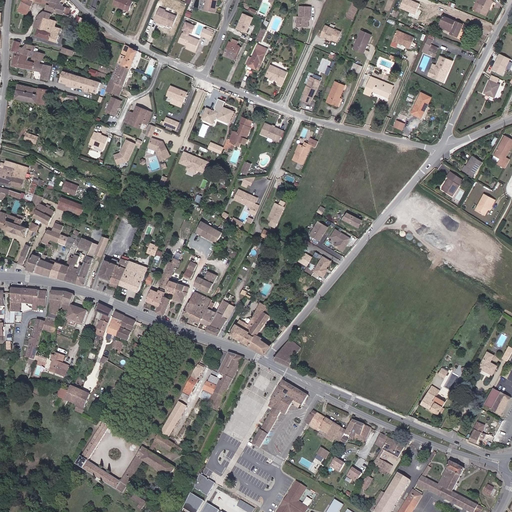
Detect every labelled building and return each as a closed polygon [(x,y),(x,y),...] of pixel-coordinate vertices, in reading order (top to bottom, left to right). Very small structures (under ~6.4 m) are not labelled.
[(27,16),(33,2),(28,0),(22,0),(18,11),(27,16)] [(128,0),(115,0),(114,5),(129,11),(133,2),(128,0)] [(217,0),(206,0),(204,10),(215,12),(217,0)] [(477,0),(473,9),(476,11),(481,0),(477,0)] [(492,0),(481,0),(476,11),(486,16),(493,1),(492,0)] [(46,9),(55,12),(58,3),(52,2),(50,5),(48,4),(46,9)] [(58,3),(55,12),(64,15),(64,14),(69,15),(70,9),(66,8),(66,7),(63,6),(64,4),(61,4),(58,3)] [(309,18),(311,18),(311,7),(300,7),(300,17),(298,17),(297,27),(308,27),(309,20),(309,18)] [(440,7),(438,12),(438,13),(446,16),(448,10),(440,7)] [(36,36),(57,42),(62,28),(55,26),(57,21),(50,19),(52,14),(45,11),(39,15),(37,19),(34,27),(38,29),(36,36)] [(165,14),(159,12),(155,21),(161,23),(161,22),(168,24),(172,26),(177,16),(166,12),(165,14)] [(236,29),(247,33),(254,16),(243,12),(236,29)] [(453,30),(452,32),(451,34),(457,37),(463,25),(444,17),(439,27),(445,29),(446,27),(453,30)] [(183,29),(185,30),(184,34),(183,34),(179,42),(188,46),(187,48),(195,52),(199,41),(189,36),(190,32),(192,33),(195,26),(186,22),(183,29)] [(326,37),(331,39),(337,42),(341,32),(326,25),(321,37),(325,38),(326,37)] [(262,28),(256,40),(261,42),(266,30),(262,28)] [(213,33),(207,30),(204,29),(201,36),(210,40),(213,33)] [(361,31),(354,49),(364,53),(371,35),(361,31)] [(410,49),(413,41),(409,39),(411,36),(397,31),(391,45),(397,47),(399,43),(407,46),(406,47),(410,49)] [(234,59),(239,47),(240,46),(237,45),(239,41),(233,39),(231,42),(230,42),(224,56),(234,60),(234,59)] [(21,42),(15,40),(12,50),(16,52),(29,56),(33,57),(35,51),(36,46),(27,44),(24,47),(20,47),(21,42)] [(131,69),(138,51),(125,44),(118,63),(131,69)] [(268,49),(258,45),(252,58),(250,57),(247,64),(249,65),(248,67),(256,70),(260,61),(263,62),(268,49)] [(431,45),(428,51),(436,54),(439,48),(431,45)] [(73,56),(75,51),(63,47),(61,52),(73,56)] [(41,60),(43,60),(45,54),(35,51),(33,57),(36,58),(41,60)] [(16,52),(13,66),(19,67),(21,59),(28,60),(29,56),(16,52)] [(499,53),(492,70),(504,75),(511,58),(499,53)] [(453,62),(441,56),(437,66),(435,71),(433,77),(442,81),(445,73),(445,72),(446,70),(449,71),(453,62)] [(35,62),(33,70),(40,71),(40,73),(41,74),(42,75),(41,78),(49,79),(52,66),(45,64),(44,65),(40,64),(41,60),(36,58),(35,62)] [(21,59),(19,67),(27,69),(33,70),(35,62),(28,60),(21,59)] [(120,96),(131,69),(118,63),(115,70),(106,91),(120,96)] [(354,70),(360,73),(363,66),(355,63),(353,66),(355,67),(354,70)] [(428,76),(433,77),(435,71),(437,66),(433,64),(428,76)] [(270,78),(273,79),(278,82),(277,84),(281,86),(287,72),(271,65),(266,76),(270,78)] [(76,75),(63,71),(60,82),(68,84),(68,85),(72,87),(72,85),(76,75)] [(84,89),(88,79),(76,75),(72,85),(72,87),(76,88),(76,87),(84,89)] [(499,79),(492,76),(485,93),(494,97),(500,85),(497,84),(499,79)] [(372,77),(365,93),(370,95),(372,91),(388,98),(393,86),(372,77)] [(320,81),(312,78),(308,87),(307,86),(303,94),(304,95),(301,101),(309,105),(312,98),(313,98),(320,81)] [(98,93),(101,83),(88,79),(84,89),(84,90),(88,92),(89,90),(98,93)] [(335,82),(327,102),(338,106),(341,99),(339,98),(345,86),(335,82)] [(39,88),(39,89),(18,84),(16,99),(46,104),(49,90),(39,88)] [(170,86),(167,96),(183,102),(183,103),(187,93),(170,86)] [(421,93),(411,113),(421,118),(431,98),(421,93)] [(112,97),(106,112),(115,116),(122,101),(112,97)] [(170,103),(181,107),(183,102),(172,98),(170,103)] [(224,105),(217,102),(214,108),(216,109),(214,111),(207,108),(202,119),(210,122),(210,121),(214,120),(215,120),(216,117),(229,123),(234,112),(223,107),(224,105)] [(132,118),(128,116),(125,122),(140,129),(143,123),(147,125),(152,113),(137,107),(134,114),(132,118)] [(167,118),(164,125),(176,130),(179,123),(167,118)] [(235,132),(231,141),(230,142),(235,145),(240,146),(241,143),(246,145),(248,140),(247,139),(251,128),(250,127),(249,127),(249,125),(251,126),(253,121),(243,118),(241,124),(242,124),(238,133),(235,132)] [(397,121),(394,127),(402,130),(405,124),(397,121)] [(152,135),(156,127),(150,124),(146,135),(150,137),(151,135),(152,135)] [(261,134),(272,139),(277,129),(265,124),(261,134)] [(277,129),(272,139),(273,140),(277,138),(277,137),(280,138),(283,132),(277,129)] [(97,136),(97,135),(94,133),(88,145),(102,151),(107,139),(103,138),(103,139),(97,136)] [(32,134),(29,142),(35,144),(38,136),(32,134)] [(511,145),(511,139),(505,135),(494,155),(500,158),(499,161),(498,164),(505,168),(510,159),(506,157),(511,145)] [(297,152),(296,152),(292,160),(303,164),(311,146),(316,148),(319,142),(311,138),(308,144),(305,142),(303,146),(301,145),(297,152)] [(160,144),(161,141),(152,139),(149,148),(156,151),(161,161),(170,156),(163,143),(161,145),(160,144)] [(229,140),(227,139),(225,144),(228,145),(228,147),(233,149),(235,145),(230,142),(231,141),(229,140)] [(119,157),(119,156),(114,158),(118,167),(127,164),(135,146),(126,142),(121,153),(123,154),(121,156),(119,157)] [(211,150),(219,153),(221,147),(214,144),(211,150)] [(196,159),(196,158),(185,152),(180,163),(188,166),(188,168),(196,171),(197,170),(205,173),(209,163),(200,159),(199,160),(196,159)] [(465,166),(463,169),(473,176),(482,162),(473,157),(466,167),(465,166)] [(0,182),(12,186),(14,177),(26,180),(29,168),(7,161),(4,168),(0,167),(0,168),(0,182)] [(251,164),(245,162),(242,170),(248,172),(251,164)] [(447,177),(449,178),(442,189),(452,196),(463,180),(451,171),(447,177)] [(14,177),(12,186),(23,188),(26,180),(14,177)] [(224,177),(218,189),(224,192),(227,186),(226,185),(229,179),(224,177)] [(66,181),(62,190),(76,196),(80,186),(66,181)] [(32,202),(38,185),(33,183),(26,200),(32,202)] [(0,186),(0,191),(2,192),(2,193),(6,194),(9,194),(11,190),(0,186)] [(244,203),(248,194),(239,190),(235,199),(244,203)] [(253,209),(254,206),(258,198),(248,194),(244,203),(249,205),(248,207),(253,209)] [(491,203),(493,204),(496,200),(484,194),(476,210),(485,215),(488,209),(491,203)] [(59,204),(82,213),(83,213),(86,205),(62,196),(59,204)] [(40,205),(34,203),(30,213),(35,215),(40,205)] [(40,205),(35,215),(34,217),(49,225),(55,211),(41,203),(40,205)] [(279,204),(275,203),(268,219),(277,224),(284,207),(279,204)] [(80,217),(82,213),(59,204),(58,208),(80,217)] [(24,219),(2,212),(2,214),(0,218),(0,226),(7,229),(26,236),(29,228),(21,225),(24,219)] [(362,221),(348,213),(344,219),(359,227),(362,221)] [(233,218),(231,222),(241,227),(243,223),(233,218)] [(197,233),(202,235),(207,224),(202,221),(197,233)] [(320,240),(328,227),(319,221),(310,235),(320,240)] [(30,229),(37,232),(39,225),(32,222),(30,229)] [(53,230),(61,233),(64,226),(56,223),(53,230)] [(207,224),(202,235),(207,238),(213,227),(207,224)] [(207,238),(212,241),(218,230),(213,227),(207,238)] [(58,242),(61,233),(53,230),(49,229),(42,242),(48,245),(49,243),(50,240),(58,242)] [(275,234),(264,229),(262,236),(272,241),(275,234)] [(344,251),(351,238),(336,229),(332,237),(339,242),(336,246),(344,251)] [(217,244),(223,233),(218,230),(212,241),(217,244)] [(66,245),(70,236),(61,233),(58,242),(66,245)] [(76,239),(72,237),(70,236),(66,245),(71,248),(76,239)] [(102,256),(109,239),(103,236),(99,244),(95,254),(102,256)] [(94,242),(83,237),(79,246),(90,251),(94,242)] [(99,244),(94,242),(90,251),(88,255),(94,258),(95,254),(99,244)] [(158,250),(159,246),(149,242),(148,245),(151,246),(148,253),(155,256),(156,255),(158,250)] [(26,244),(21,255),(27,257),(31,246),(26,244)] [(308,266),(313,257),(308,254),(308,255),(300,251),(296,259),(308,266)] [(70,267),(66,280),(77,284),(80,275),(83,266),(80,265),(77,264),(80,256),(80,257),(81,254),(77,252),(74,258),(70,267)] [(34,254),(27,269),(35,272),(38,265),(42,257),(38,256),(35,255),(34,254)] [(38,265),(35,272),(45,275),(51,277),(56,264),(45,260),(47,256),(43,254),(42,257),(38,265)] [(21,255),(18,263),(22,266),(27,257),(21,255)] [(84,265),(91,268),(94,258),(88,255),(84,265)] [(332,261),(324,256),(314,271),(324,277),(327,272),(325,271),(327,268),(332,261)] [(63,264),(58,278),(66,280),(70,267),(74,258),(70,257),(66,265),(63,264)] [(120,284),(129,261),(122,259),(120,262),(118,261),(119,261),(113,258),(112,262),(107,261),(100,276),(111,281),(120,284)] [(171,262),(165,273),(172,276),(179,260),(174,258),(172,262),(171,262)] [(148,268),(129,261),(120,284),(139,292),(148,268)] [(197,264),(192,261),(184,275),(191,279),(194,272),(193,271),(197,264)] [(56,264),(51,277),(58,278),(63,264),(57,262),(56,264)] [(80,275),(77,284),(84,286),(91,268),(84,265),(83,266),(80,275)] [(199,277),(194,286),(209,292),(218,275),(209,271),(204,279),(199,277)] [(155,275),(149,272),(145,282),(150,285),(155,275)] [(165,273),(160,285),(161,286),(167,288),(169,284),(172,276),(165,273)] [(168,288),(175,291),(179,283),(171,280),(168,288)] [(118,290),(120,284),(111,281),(109,286),(118,290)] [(267,296),(273,285),(267,282),(262,293),(267,296)] [(175,291),(173,299),(183,302),(185,296),(187,295),(189,287),(185,285),(179,283),(175,291)] [(23,290),(12,289),(11,312),(21,312),(21,303),(22,303),(23,290)] [(147,301),(153,304),(158,292),(152,289),(147,301)] [(47,291),(23,290),(22,303),(34,304),(33,310),(38,310),(38,308),(45,308),(47,291)] [(158,292),(153,304),(157,305),(159,306),(161,306),(164,296),(165,292),(159,290),(158,292)] [(67,292),(52,291),(49,312),(47,320),(44,330),(56,334),(61,318),(58,317),(61,304),(61,301),(63,301),(65,305),(63,312),(68,314),(71,305),(75,295),(67,292)] [(184,314),(190,317),(196,306),(202,309),(208,298),(196,292),(184,314)] [(159,308),(157,312),(164,315),(171,299),(164,296),(161,306),(159,306),(159,308)] [(201,321),(208,308),(213,299),(208,298),(202,309),(196,306),(190,317),(201,322),(201,321)] [(207,331),(218,335),(235,306),(223,300),(217,312),(210,325),(209,325),(209,326),(207,331)] [(230,334),(249,345),(254,336),(249,333),(264,312),(267,306),(260,303),(249,324),(240,319),(237,325),(236,324),(230,334)] [(88,311),(71,305),(68,314),(67,318),(70,319),(68,324),(75,327),(77,322),(83,324),(88,311)] [(113,311),(99,305),(96,311),(101,314),(104,315),(102,320),(99,328),(106,331),(113,311)] [(267,306),(264,312),(271,316),(274,310),(267,305),(267,306)] [(210,325),(217,312),(208,308),(201,321),(209,326),(209,325),(210,325)] [(125,316),(116,312),(108,333),(109,333),(108,338),(116,341),(117,340),(118,337),(125,316)] [(254,336),(249,345),(265,354),(271,345),(270,343),(269,344),(262,340),(263,338),(257,335),(271,316),(264,312),(249,333),(254,336)] [(136,321),(125,316),(118,337),(128,341),(136,321)] [(44,330),(47,320),(45,320),(44,322),(42,321),(43,320),(41,319),(41,321),(38,320),(27,357),(36,359),(44,330)] [(103,336),(106,331),(99,328),(97,334),(103,336)] [(290,339),(274,358),(290,366),(294,359),(290,357),(295,350),(298,353),(301,348),(290,339)] [(117,340),(116,341),(112,351),(115,352),(116,349),(118,349),(116,353),(120,354),(124,343),(117,340)] [(507,361),(511,352),(511,347),(509,346),(502,358),(507,361)] [(488,352),(479,367),(492,374),(497,366),(490,362),(494,355),(488,352)] [(62,364),(65,356),(57,353),(56,355),(53,355),(52,360),(54,361),(50,371),(65,376),(69,366),(62,364)] [(237,355),(230,353),(219,373),(225,376),(225,375),(226,375),(230,369),(228,368),(233,359),(235,360),(237,355)] [(232,380),(244,358),(237,355),(235,360),(233,359),(228,368),(230,369),(226,375),(225,375),(225,376),(222,381),(220,380),(217,386),(214,394),(207,405),(217,410),(232,380)] [(109,361),(109,359),(103,356),(100,362),(107,365),(109,361)] [(117,366),(109,361),(107,365),(106,367),(114,372),(117,366)] [(204,368),(198,365),(185,388),(192,391),(199,380),(197,379),(204,368)] [(106,367),(102,377),(110,382),(115,373),(114,372),(106,367)] [(442,367),(438,374),(445,378),(449,371),(442,367)] [(308,395),(284,380),(271,401),(272,402),(269,406),(274,409),(253,443),(260,447),(282,411),(286,414),(294,400),(302,405),(308,395)] [(214,394),(217,386),(208,382),(204,389),(214,394)] [(432,385),(422,404),(438,414),(445,402),(436,396),(440,390),(432,385)] [(72,386),(70,391),(66,400),(78,405),(85,408),(91,394),(72,386)] [(499,392),(492,388),(484,404),(491,408),(499,392)] [(66,390),(62,389),(58,396),(66,400),(70,391),(66,390)] [(502,414),(511,397),(500,391),(499,392),(491,408),(502,414)] [(170,437),(187,406),(180,403),(162,433),(170,437)] [(85,408),(78,405),(76,410),(83,413),(85,408)] [(342,428),(318,413),(317,413),(315,417),(310,425),(319,430),(320,428),(328,433),(336,438),(342,428)] [(306,422),(310,425),(315,417),(312,415),(311,414),(306,422)] [(365,425),(353,420),(347,430),(345,433),(366,441),(371,428),(365,426),(365,425)] [(484,425),(478,422),(470,440),(477,443),(480,437),(483,439),(485,434),(482,432),(484,425)] [(142,461),(148,451),(142,447),(122,481),(120,481),(89,462),(89,460),(110,427),(103,423),(77,465),(122,493),(142,461)] [(335,439),(340,442),(343,437),(345,433),(347,430),(342,428),(336,438),(335,439)] [(175,443),(159,433),(155,440),(158,442),(170,451),(173,446),(175,443)] [(335,439),(336,438),(328,433),(325,437),(333,442),(335,439)] [(376,444),(384,447),(389,438),(386,436),(385,435),(382,434),(376,444)] [(384,447),(373,464),(379,467),(378,469),(380,471),(381,469),(386,471),(389,473),(392,466),(379,459),(385,450),(399,458),(405,447),(389,438),(384,447)] [(158,442),(155,440),(148,451),(151,453),(158,442)] [(324,460),(329,453),(322,448),(317,455),(324,460)] [(151,453),(148,451),(142,461),(169,477),(175,468),(151,453)] [(340,472),(345,464),(335,458),(330,466),(340,472)] [(439,485),(425,477),(422,476),(418,484),(471,511),(480,511),(483,508),(452,492),(460,476),(461,476),(465,468),(451,461),(447,469),(448,469),(439,485)] [(362,474),(353,468),(347,477),(357,482),(362,474)] [(384,492),(372,511),(391,511),(412,480),(397,472),(384,492)] [(199,474),(193,487),(207,495),(215,483),(199,474)] [(366,489),(372,479),(367,476),(361,486),(366,489)] [(290,493),(291,494),(298,483),(297,482),(290,493)] [(298,502),(306,488),(298,483),(291,494),(290,493),(280,509),(281,510),(280,511),(305,511),(308,508),(298,502)] [(491,495),(494,487),(488,485),(485,492),(491,495)] [(413,490),(406,502),(415,507),(423,496),(413,490)] [(372,511),(384,492),(381,491),(370,510),(372,511)] [(196,511),(204,501),(190,493),(183,508),(188,511),(187,511),(222,511),(221,511),(220,511),(216,511),(219,509),(206,502),(200,511),(196,511)] [(148,502),(136,494),(133,498),(141,503),(138,507),(142,510),(148,502)] [(338,511),(344,504),(334,499),(326,511),(338,511)] [(252,511),(254,508),(240,500),(237,506),(247,511),(252,511)] [(412,511),(415,507),(406,502),(400,511),(412,511)]
